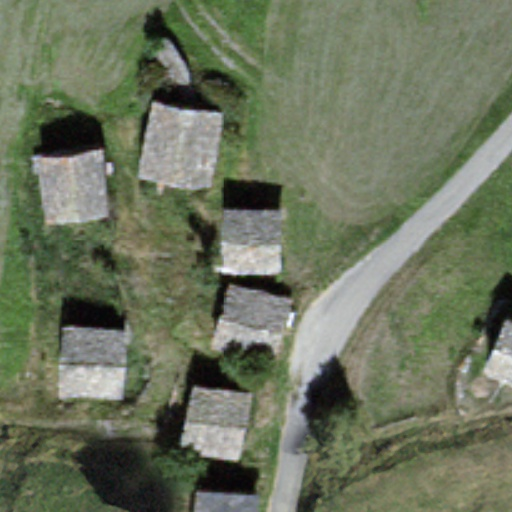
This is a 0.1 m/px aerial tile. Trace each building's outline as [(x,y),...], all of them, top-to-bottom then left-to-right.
[(222,123),(160,110),(148,167),(209,180),(222,123)] [(101,154),(46,158),(51,218),(106,214),(101,154)] [(280,216),(233,214),(231,267),(278,269),(280,216)] [(291,307),(239,289),(221,343),(274,360),(291,307)] [(511,328),(493,368),(511,377),(511,328)] [(126,336),(74,329),(66,391),(117,398),(126,336)] [(251,400),(201,388),(189,443),(238,454),(251,400)] [(256,511),(258,497),(207,492),(204,511),(256,511)]
